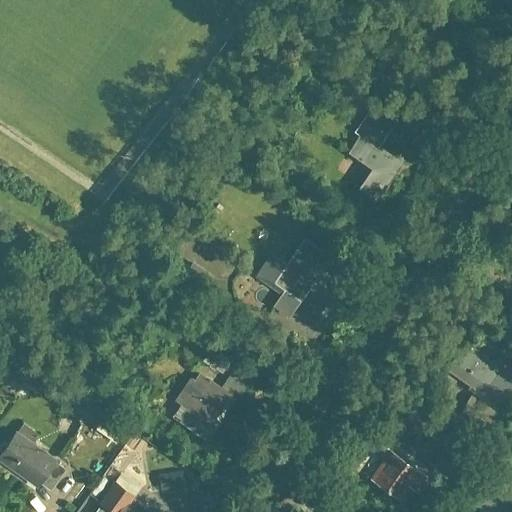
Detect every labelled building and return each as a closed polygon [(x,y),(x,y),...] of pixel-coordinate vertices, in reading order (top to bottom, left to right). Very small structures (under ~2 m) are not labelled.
[(432,143),(415,132),(405,147),(422,158),(432,143)] [(400,164),(360,136),(349,152),(372,169),(359,188),(376,199),(400,164)] [(299,302),(304,296),(318,274),(330,258),(317,249),(305,240),(286,267),(274,285),(285,292),(299,302)] [(230,275),(240,280),(246,265),(236,261),(230,275)] [(201,296),(213,279),(193,265),(181,282),(201,296)] [(511,390),(511,373),(504,368),(471,344),(453,369),(475,384),(473,387),(500,407),(511,390)] [(217,425),(213,422),(232,394),(211,380),(203,375),(196,384),(192,381),(181,397),(186,400),(184,402),(192,408),(185,418),(210,436),(217,425)] [(505,420),(470,397),(453,421),(488,445),(505,420)] [(50,490),(64,470),(31,446),(38,436),(22,425),(15,435),(0,456),(0,460),(24,477),(26,474),(50,490)] [(445,449),(431,465),(447,478),(460,462),(445,449)] [(391,452),(372,480),(386,490),(385,491),(388,493),(389,492),(400,499),(409,486),(419,493),(429,478),(391,452)] [(134,511),(126,506),(133,496),(116,484),(102,504),(113,511),(134,511)] [(509,511),(506,503),(511,500),(511,489),(501,495),(500,492),(479,502),(483,511),(509,511)]
